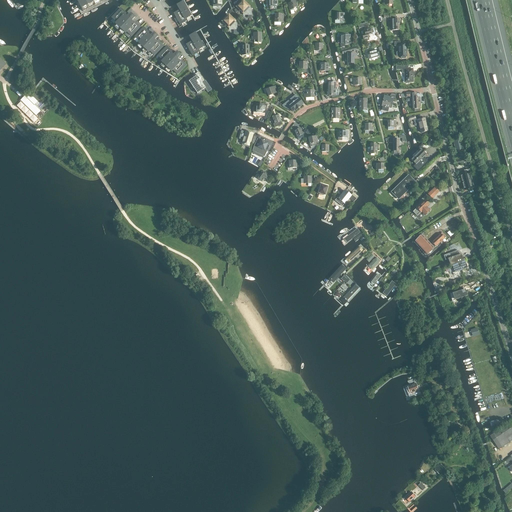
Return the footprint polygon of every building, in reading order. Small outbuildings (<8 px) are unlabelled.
[(75,0),(77,3),(78,2),(81,8),(97,0),(75,0)] [(294,8),(297,7),(295,0),(290,2),(291,3),(288,4),(290,10),(294,9),(294,8)] [(251,10),(248,7),(243,2),(237,7),(243,13),(243,15),(251,15),(251,10)] [(188,10),(185,5),(184,4),(178,8),(180,10),(174,14),(180,25),(186,21),(185,20),(191,16),(188,10)] [(121,9),(112,18),(117,23),(115,24),(120,29),(119,30),(121,29),(125,33),(127,32),(131,37),(140,27),(135,22),(134,24),(125,15),(126,14),(121,9)] [(343,24),(343,13),(339,13),(339,12),(336,12),(336,20),(335,20),(335,24),(343,24)] [(283,23),(283,18),(281,18),(281,14),(275,14),(275,23),(281,23),(281,22),(283,23)] [(392,30),(399,30),(399,19),(395,19),(395,15),(384,15),(384,18),(391,18),(392,30)] [(229,16),(223,21),(229,27),(229,30),(237,30),(237,24),(234,21),(229,16)] [(135,37),(140,42),(138,43),(143,48),(142,49),(144,48),(148,52),(150,51),(154,56),(163,46),(158,42),(157,43),(148,34),(149,33),(144,28),(135,37)] [(364,31),(365,31),(363,32),(363,33),(363,34),(362,34),(364,39),(365,39),(365,41),(369,40),(369,38),(368,35),(375,33),(374,28),(364,31)] [(254,43),(261,43),(261,33),(254,33),(254,37),(252,37),(252,40),(254,40),(254,43)] [(204,47),(200,41),(201,41),(198,36),(197,36),(197,35),(191,39),(192,42),(186,45),(193,56),(199,53),(198,51),(204,47)] [(342,39),(341,39),(341,44),(341,48),(345,48),(345,44),(348,44),(348,38),(350,38),(350,35),(348,35),(342,35),(342,39)] [(401,57),(401,58),(402,59),(405,59),(406,58),(406,57),(407,57),(406,45),(401,45),(401,41),(394,42),(394,46),(398,46),(399,52),(398,52),(397,52),(397,55),(398,56),(399,56),(399,57),(401,57)] [(249,53),(249,46),(242,46),(242,49),(240,49),(240,53),(242,53),(242,56),(249,56),(249,53)] [(158,56),(163,61),(162,62),(166,67),(165,68),(167,67),(171,71),(173,70),(177,75),(186,65),(181,61),(180,62),(171,53),(172,52),(167,47),(158,56)] [(369,58),(379,55),(377,51),(372,52),(372,50),(367,51),(369,58)] [(348,54),(348,66),(354,66),(354,57),(356,57),(356,54),(348,54)] [(306,72),(306,68),(306,62),(299,62),(299,69),(298,69),(298,72),(306,72)] [(405,82),(407,82),(407,83),(410,83),(410,82),(414,82),(413,69),(408,69),(408,66),(396,66),(396,70),(402,70),(402,73),(405,73),(405,82)] [(200,74),(189,81),(192,86),(197,94),(205,89),(208,93),(212,90),(206,81),(205,81),(200,74)] [(333,83),(328,83),(328,86),(328,96),(332,96),(332,97),(332,98),(339,96),(339,95),(339,90),(336,90),(333,90),(333,86),(333,83)] [(269,96),(277,93),(275,87),(266,90),(269,96)] [(306,101),(314,100),(314,90),(307,91),(307,98),(306,98),(306,101)] [(419,97),(415,97),(415,96),(416,96),(415,93),(410,93),(410,97),(410,98),(412,98),(412,109),(414,109),(415,111),(420,111),(419,97)] [(25,96),(21,101),(27,106),(26,107),(32,112),(36,115),(40,111),(34,105),(37,101),(31,95),(27,98),(25,96)] [(296,95),(283,106),(284,107),(290,110),(291,109),(293,112),(303,104),(296,95)] [(383,106),(382,110),(388,112),(389,107),(389,108),(391,108),(392,104),(392,103),(393,103),(394,98),(384,96),(383,100),(384,100),(384,102),(383,102),(382,106),(383,106)] [(360,99),(360,110),(363,110),(363,113),(368,113),(368,108),(366,108),(366,99),(360,99)] [(254,107),(253,112),(259,113),(262,113),(263,113),(265,112),(265,111),(265,107),(265,106),(264,105),(264,104),(260,104),(257,104),(257,107),(256,108),(254,107)] [(282,125),(278,116),(273,118),(275,124),(273,124),(275,127),(282,125)] [(421,133),(427,132),(425,127),(427,127),(425,122),(426,121),(425,118),(417,120),(416,119),(415,119),(415,116),(409,117),(410,120),(414,119),(415,123),(417,122),(418,122),(421,133)] [(304,137),(300,128),(294,131),(298,140),(304,137)] [(242,139),(241,143),(249,146),(250,142),(253,134),(246,131),(246,132),(241,131),(239,138),(242,139)] [(348,138),(348,131),(339,131),(339,137),(338,137),(338,141),(342,141),(342,138),(348,138)] [(318,143),(316,136),(308,138),(309,144),(310,144),(310,146),(318,145),(317,143),(318,143)] [(254,146),(252,151),(253,152),(254,151),(263,156),(264,157),(267,151),(270,146),(267,145),(268,143),(261,140),(261,141),(257,139),(254,146)] [(379,145),(377,145),(377,144),(371,144),(371,154),(377,153),(377,149),(379,149),(379,145)] [(417,171),(423,165),(421,163),(423,161),(422,159),(426,155),(421,150),(411,160),(416,165),(414,167),(417,171)] [(465,173),(460,174),(464,190),(468,189),(468,190),(469,190),(469,189),(474,188),(469,170),(464,171),(465,173)] [(267,180),(269,177),(267,175),(267,174),(265,173),(264,174),(262,172),(257,178),(262,182),(263,180),(263,181),(264,180),(265,178),(267,180)] [(398,199),(415,183),(408,176),(391,192),(398,199)] [(321,195),(322,195),(323,195),(324,195),(325,195),(327,187),(321,185),(321,186),(319,185),(318,188),(320,189),(319,193),(319,194),(320,194),(321,195)] [(352,195),(345,190),(338,198),(337,197),(335,201),(342,207),(344,204),(345,204),(352,195)] [(421,213),(422,212),(425,216),(426,214),(430,211),(427,207),(429,205),(424,200),(421,203),(416,208),(413,212),(417,216),(420,212),(421,213)] [(357,230),(342,242),(345,246),(360,234),(357,230)] [(442,233),(432,242),(436,247),(439,244),(440,244),(442,242),(442,241),(446,237),(442,233)] [(428,254),(434,248),(422,235),(416,240),(428,254)] [(345,261),(350,266),(365,252),(360,247),(345,261)] [(448,259),(450,264),(450,265),(464,260),(463,257),(461,257),(460,255),(458,251),(444,256),(445,260),(448,259)] [(347,274),(362,291),(380,267),(370,254),(367,255),(347,274)] [(450,274),(453,273),(467,268),(465,263),(464,260),(450,265),(451,269),(449,269),(450,274)] [(343,267),(330,280),(334,284),(347,271),(343,267)] [(370,285),(374,289),(382,279),(378,275),(370,285)] [(387,296),(395,286),(391,283),(383,293),(387,296)] [(348,301),(359,290),(354,286),(343,297),(348,301)] [(455,300),(467,296),(465,289),(453,293),(455,300)] [(411,393),(418,390),(416,384),(408,387),(411,393)] [(505,447),(507,446),(507,444),(511,440),(511,421),(490,436),(499,449),(504,446),(505,447)] [(439,474),(445,469),(441,464),(439,466),(438,465),(435,468),(436,469),(435,470),(439,474)] [(410,502),(415,497),(411,492),(406,498),(410,502)]
